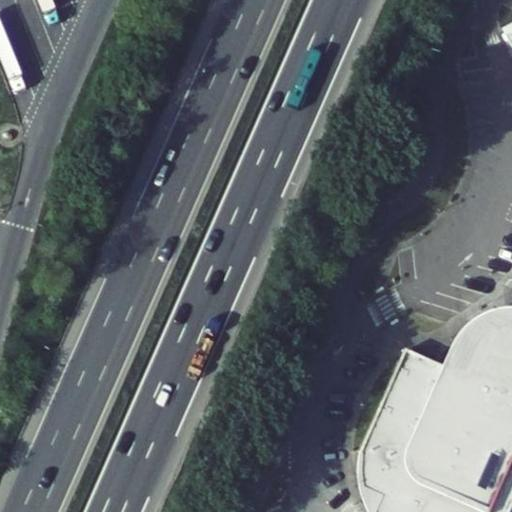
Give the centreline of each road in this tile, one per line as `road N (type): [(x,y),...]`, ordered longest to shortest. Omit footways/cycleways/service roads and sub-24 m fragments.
road 1 (motorway): [(112,511),(339,0)]
road 2 (motorway): [(259,0),(33,511)]
